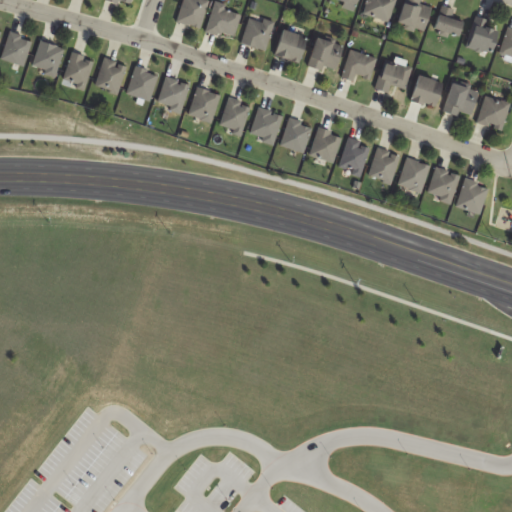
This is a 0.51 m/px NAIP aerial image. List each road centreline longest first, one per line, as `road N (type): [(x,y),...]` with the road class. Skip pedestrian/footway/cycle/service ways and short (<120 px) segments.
road 1 (residential): [(511,162),(0,1)]
road 2 (secondary): [(511,284),(258,202),(122,180),(0,172)]
